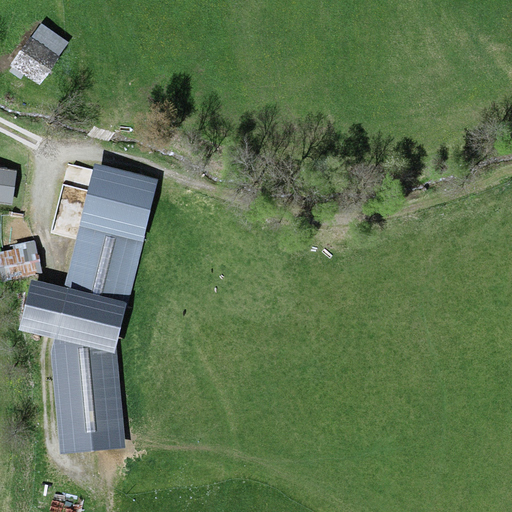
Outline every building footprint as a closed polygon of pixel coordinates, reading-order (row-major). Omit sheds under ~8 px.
[(38,81),(55,58),(31,41),(14,64),(38,81)] [(152,182),(97,169),(68,291),(32,283),(21,329),(57,338),(112,351),(152,182)] [(0,172),(0,200),(10,202),(14,174),(0,172)] [(37,244),(1,251),(7,279),(43,272),(37,244)] [(120,443),(112,351),(57,338),(65,448),(120,443)]
